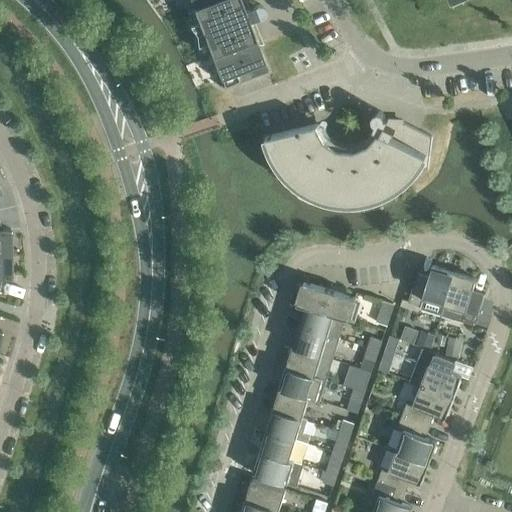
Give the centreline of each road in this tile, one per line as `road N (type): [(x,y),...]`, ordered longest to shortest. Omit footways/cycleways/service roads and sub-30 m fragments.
road 1 (secondary): [(96,511),(143,357),(149,216),(136,154),(85,55),(29,0)]
road 2 (residential): [(443,499),(504,320),(493,261),(464,243),(310,261),(285,294)]
road 3 (residential): [(0,429),(38,282),(28,200),(0,142)]
road 4 (residential): [(217,511),(285,294)]
road 5 (residential): [(369,59),(394,70),(511,59)]
road 6 (residential): [(369,59),(239,116)]
